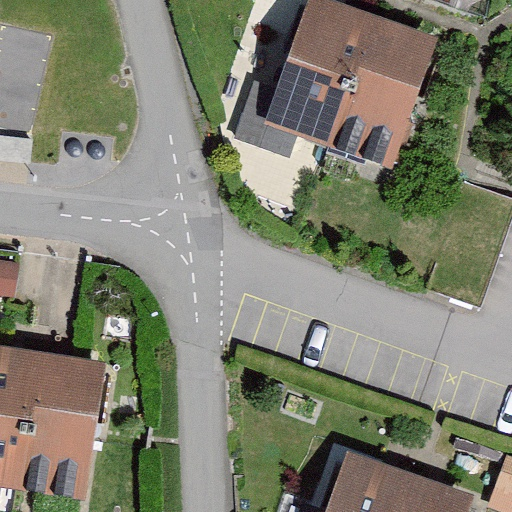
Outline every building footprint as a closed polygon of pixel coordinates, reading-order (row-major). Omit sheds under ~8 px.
[(438,40),(321,0),(312,0),(270,124),(394,167),(438,40)] [(32,139),(0,135),(0,161),(30,164),(32,139)] [(18,263),(0,261),(0,294),(14,296),(18,263)] [(104,360),(0,347),(0,485),(88,496),(104,360)] [(465,511),(471,494),(346,453),(326,511),(465,511)] [(511,511),(511,458),(507,457),(490,508),(504,511),(511,511)]
